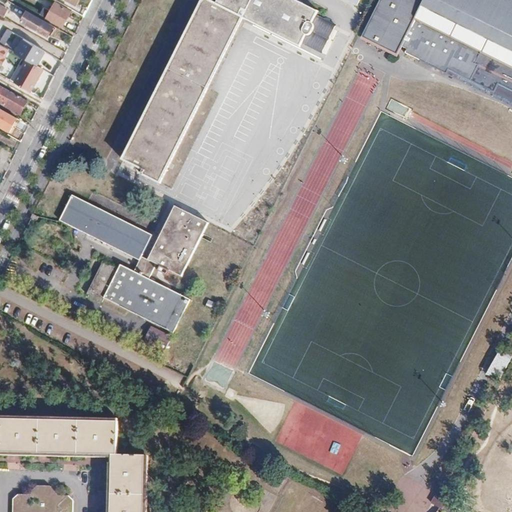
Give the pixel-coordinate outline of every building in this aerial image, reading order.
[(203,0),(123,160),(143,170),(141,175),(161,184),(245,18),(301,46),(302,44),(322,54),(337,24),(317,14),(318,12),(295,0),(203,0)] [(471,81),(476,72),(472,71),(476,63),(482,51),(511,65),(511,0),(380,0),(362,38),(398,55),(402,47),(408,50),(406,54),(447,74),(449,70),(471,81)] [(41,14),(63,26),(72,11),(56,2),(52,11),(44,7),(41,14)] [(0,14),(4,17),(9,9),(0,4),(0,14)] [(55,26),(28,11),(22,21),(49,36),(55,26)] [(17,39),(6,33),(3,40),(13,46),(17,39)] [(0,64),(1,62),(4,57),(9,48),(0,43),(0,64)] [(57,71),(60,65),(29,46),(25,53),(57,71)] [(28,101),(0,85),(0,102),(1,103),(3,97),(8,100),(5,105),(21,114),(28,101)] [(0,126),(10,133),(17,119),(0,109),(0,126)] [(59,220),(140,260),(141,257),(153,234),(72,194),(59,220)] [(176,206),(149,259),(157,263),(182,276),(209,223),(176,206)] [(140,260),(134,271),(137,273),(143,261),(155,267),(157,263),(149,259),(144,256),(141,257),(140,260)] [(149,279),(155,267),(143,261),(137,273),(134,271),(122,265),(119,270),(104,262),(88,294),(103,302),(105,298),(173,332),(190,299),(149,279)] [(171,337),(151,326),(144,341),(164,351),(171,337)] [(511,355),(502,350),(489,372),(500,379),(511,357),(511,355)] [(0,452),(112,455),(118,455),(118,421),(0,418),(0,452)] [(331,452),(337,454),(340,445),(334,443),(331,452)] [(144,511),(146,456),(118,455),(112,455),(111,511),(144,511)] [(13,499),(13,511),(73,511),(73,500),(69,495),(59,495),(50,486),(38,485),(29,494),(18,494),(13,499)] [(438,511),(457,511),(460,507),(438,494),(432,503),(441,508),(438,511)]
